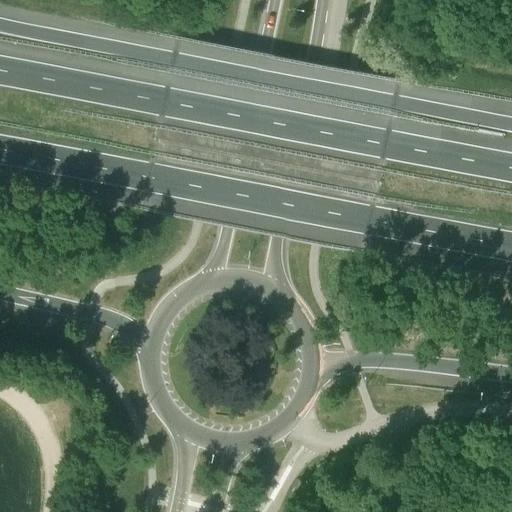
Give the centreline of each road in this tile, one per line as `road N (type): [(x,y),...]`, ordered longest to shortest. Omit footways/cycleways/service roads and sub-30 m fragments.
road 1 (motorway): [(511,166),(0,68)]
road 2 (motorway): [(511,123),(0,25)]
road 3 (motorway): [(0,154),(511,249)]
road 4 (secondary): [(277,291),(279,237),(324,0)]
road 5 (secondary): [(273,0),(227,228),(207,280)]
road 6 (unclassified): [(290,418),(325,444),(425,411),(511,409)]
road 7 (motorway): [(314,369),(352,360),(511,378)]
road 8 (motorway): [(0,294),(109,320),(148,346)]
road 9 (track): [(0,388),(40,419),(50,441),(48,511)]
